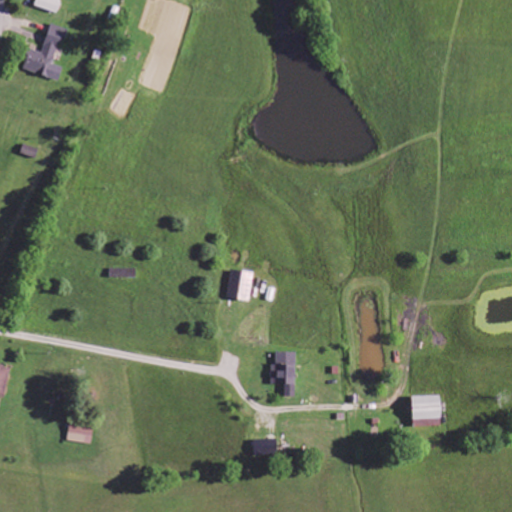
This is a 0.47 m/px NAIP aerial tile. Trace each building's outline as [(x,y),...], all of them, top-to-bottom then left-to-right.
[(39,0),(37,7),(60,14),(64,1),(61,0),(39,0)] [(68,29),(53,24),(45,53),(32,49),(26,70),(62,81),(66,68),(58,65),(68,29)] [(229,298),(251,302),(257,275),(235,270),(229,298)] [(274,366),(273,385),(287,385),(287,397),(298,398),(299,354),(279,353),(279,366),(274,366)] [(417,428),(446,428),(445,397),(416,398),(417,428)] [(97,429),(73,424),(69,441),(93,446),(97,429)] [(279,439),(256,442),(258,457),(281,455),(279,439)]
